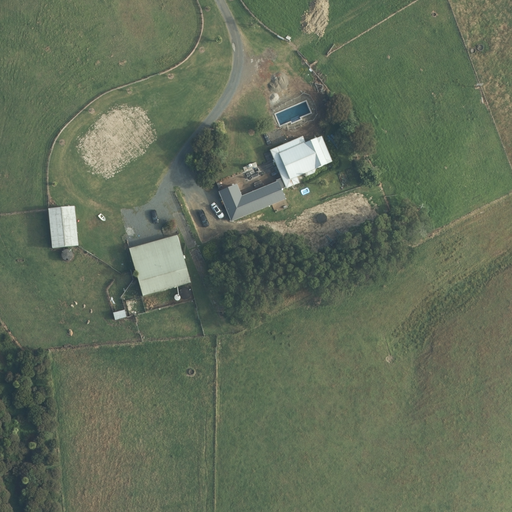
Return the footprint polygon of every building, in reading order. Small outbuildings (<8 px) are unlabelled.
[(303,137),(269,151),(286,190),(300,184),(298,180),(305,177),(305,178),(315,174),(314,173),(316,172),(315,170),(332,163),(321,137),(305,143),(303,137)] [(116,165),(89,148),(79,165),(106,182),(116,165)] [(166,155),(158,151),(151,167),(160,170),(166,155)] [(280,187),(251,201),(257,219),(265,216),(265,217),(265,218),(265,219),(266,220),(266,221),(267,222),(267,223),(268,224),(269,224),(270,225),(271,225),(272,225),(273,226),(274,226),(275,226),(276,225),(277,225),(278,225),(279,224),(280,224),(280,223),(281,222),(282,221),(282,220),(282,219),(283,218),(283,217),(283,216),(283,215),(283,214),(282,213),(282,212),(281,212),(281,211),(280,210),(289,206),(280,187)] [(51,249),(77,247),(75,207),(48,209),(51,249)] [(142,297),(191,283),(176,234),(129,248),(142,297)] [(120,294),(111,296),(116,312),(112,313),(114,321),(126,318),(120,294)]
